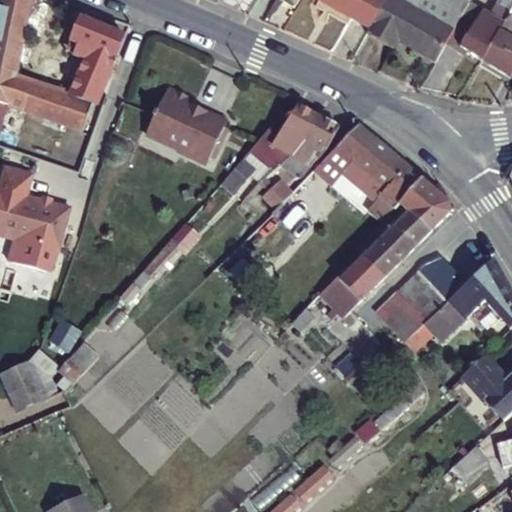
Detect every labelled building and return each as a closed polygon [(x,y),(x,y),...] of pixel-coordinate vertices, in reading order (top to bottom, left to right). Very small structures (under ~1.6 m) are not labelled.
[(0,0),(0,45),(17,50),(32,0),(0,0)] [(318,0),(315,6),(349,25),(353,19),(370,28),(372,25),(371,25),(385,0),(318,0)] [(461,11),(441,0),(398,0),(397,2),(392,0),(385,0),(371,25),(372,25),(370,28),(366,37),(390,50),(396,44),(432,63),(446,39),(461,11)] [(511,11),(511,5),(503,0),(498,0),(489,16),(504,24),(508,18),(511,11)] [(482,61),(504,24),(489,16),(466,3),(461,11),(446,39),(482,61)] [(55,81),(52,86),(11,70),(2,98),(81,130),(92,103),(96,105),(125,36),(81,18),(72,40),(81,43),(77,55),(86,58),(73,91),(66,88),(67,85),(55,81)] [(504,24),(482,61),(511,77),(511,75),(511,20),(508,18),(504,24)] [(11,70),(17,50),(0,45),(0,106),(2,98),(11,70)] [(171,85),(152,125),(155,130),(179,141),(183,150),(208,162),(217,143),(221,144),(229,125),(226,123),(229,116),(205,104),(202,110),(194,105),(197,99),(171,85)] [(234,183),(269,143),(287,152),(305,138),(318,117),(298,107),(294,112),(275,135),(266,128),(246,146),(222,173),(234,183)] [(318,117),(305,138),(287,152),(308,163),(315,157),(324,148),(331,138),(337,128),(318,117)] [(359,126),(358,127),(338,146),(367,172),(358,183),(378,201),(381,197),(396,210),(399,207),(424,180),(359,126)] [(29,175),(1,168),(0,173),(0,237),(56,251),(67,207),(23,196),(29,175)] [(256,168),(250,175),(256,181),(262,174),(256,168)] [(256,181),(261,186),(267,179),(262,174),(256,181)] [(451,203),(424,180),(399,207),(407,214),(430,234),(449,216),(451,203)] [(273,209),(286,197),(273,182),(259,194),(273,209)] [(269,213),(273,217),(256,237),(318,294),(334,276),(337,273),(291,231),(311,209),(305,204),(300,210),(286,197),(273,209),(269,213)] [(407,214),(383,236),(407,256),(430,234),(407,214)] [(157,261),(177,237),(155,218),(134,241),(157,261)] [(384,278),(407,256),(383,236),(360,257),(384,278)] [(457,263),(443,248),(421,269),(434,284),(457,263)] [(351,308),(384,278),(360,257),(337,280),(334,276),(318,294),(331,306),(343,316),(351,308)] [(491,309),(510,330),(511,328),(511,294),(494,262),(473,280),(448,302),(426,321),(416,330),(422,337),(424,339),(432,332),(440,340),(475,309),(484,301),(491,309)] [(410,279),(424,297),(436,286),(434,284),(421,269),(410,279)] [(397,292),(418,313),(425,307),(404,285),(397,292)] [(484,301),(475,309),(481,317),(491,309),(484,301)] [(403,342),(416,330),(387,302),(376,312),(394,332),(403,342)] [(403,342),(409,348),(422,337),(416,330),(403,342)] [(50,372),(57,364),(40,350),(29,361),(0,376),(0,390),(13,414),(59,394),(50,372)] [(511,373),(508,377),(485,357),(463,376),(506,419),(511,413),(511,373)] [(511,440),(498,444),(502,461),(511,458),(511,440)] [(478,445),(444,475),(456,488),(489,459),(478,445)] [(265,511),(272,506),(276,511),(300,511),(316,498),(289,468),(253,502),(262,511),(265,511)] [(89,511),(81,495),(48,511),(47,511),(89,511)]
